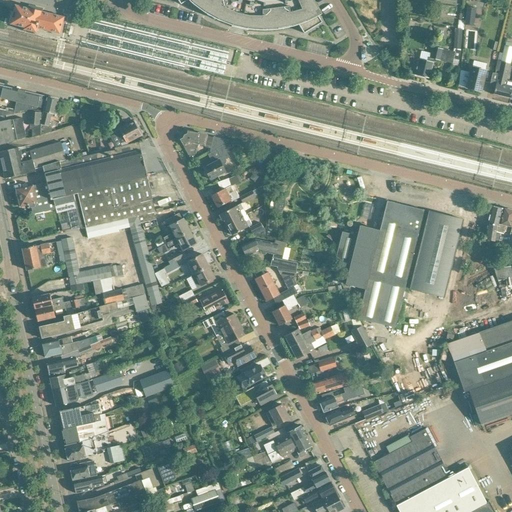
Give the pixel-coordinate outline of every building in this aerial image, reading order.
[(177,0),(181,4),(187,0),(190,0),(193,2),(197,5),(200,8),(203,10),(207,12),(211,15),(215,17),(219,19),(222,20),(226,22),(232,24),(236,25),(239,26),(243,27),(246,27),(249,28),(253,28),(260,29),(266,29),(269,29),(273,28),(279,28),(282,27),(286,26),(291,25),(295,24),(298,23),(304,33),(322,22),(318,15),(320,13),(321,15),(322,14),(313,0),(177,0)] [(13,12),(10,11),(7,23),(6,24),(8,24),(9,24),(10,25),(24,28),(23,30),(25,30),(26,33),(32,34),(34,32),(36,33),(37,29),(53,33),(59,35),(64,17),(43,12),(27,8),(15,5),(13,12)] [(467,10),(466,18),(472,19),(474,19),(475,9),(467,8),(467,10)] [(454,49),(461,50),(462,30),(455,29),(454,49)] [(492,73),(488,90),(494,92),(493,94),(511,98),(511,92),(511,81),(506,80),(510,64),(509,63),(511,51),(511,47),(505,46),(501,61),(497,61),(495,70),(499,71),(498,74),(492,73)] [(419,59),(417,67),(416,67),(416,69),(417,69),(415,75),(429,78),(434,59),(452,64),(455,52),(433,47),(430,58),(428,58),(427,61),(419,59)] [(470,74),(466,88),(481,91),(486,71),(485,70),(486,64),(474,61),(472,67),(471,67),(470,74)] [(0,97),(17,102),(14,111),(36,107),(43,108),(45,97),(8,87),(0,85),(0,97)] [(47,96),(40,125),(40,133),(51,130),(52,127),(49,126),(52,114),(54,115),(58,99),(47,96)] [(41,111),(31,110),(30,128),(32,128),(32,136),(40,133),(40,125),(41,111)] [(22,117),(0,122),(0,144),(26,139),(22,117)] [(123,134),(126,142),(140,134),(139,132),(141,131),(135,121),(127,126),(126,125),(114,132),(117,137),(123,134)] [(204,147),(211,149),(213,138),(207,136),(207,135),(198,133),(198,134),(188,132),(188,134),(184,136),(183,138),(181,140),(184,146),(184,147),(189,157),(196,154),(198,145),(199,145),(199,144),(205,145),(204,147)] [(213,138),(211,149),(210,151),(211,153),(219,148),(223,156),(210,162),(211,164),(204,167),(210,180),(225,172),(222,165),(226,163),(226,161),(225,159),(229,157),(227,153),(234,149),(230,141),(213,137),(213,138)] [(78,193),(147,176),(139,142),(112,148),(113,151),(97,154),(69,161),(69,164),(60,166),(61,170),(59,171),(65,196),(78,193)] [(35,169),(43,166),(59,162),(63,161),(59,146),(31,154),(30,151),(19,153),(18,148),(0,151),(0,158),(5,179),(36,171),(35,169)] [(86,228),(78,193),(65,196),(59,171),(61,170),(60,166),(59,162),(43,166),(47,182),(16,189),(20,207),(28,205),(29,208),(31,207),(33,214),(56,209),(57,212),(69,210),(73,228),(81,227),(81,229),(86,228)] [(122,219),(128,218),(138,216),(155,212),(147,176),(78,193),(86,228),(91,226),(96,225),(101,224),(106,223),(111,222),(116,221),(122,219)] [(211,196),(217,208),(231,201),(231,202),(239,198),(235,190),(233,191),(230,186),(240,183),(238,176),(230,179),(229,178),(217,183),(220,188),(214,192),(215,194),(211,196)] [(255,196),(252,191),(240,198),(242,203),(255,196)] [(365,289),(358,318),(394,327),(424,210),(387,201),(380,230),(360,226),(359,230),(343,227),(340,241),(335,261),(350,265),(345,284),(365,289)] [(224,220),(226,225),(246,214),(240,204),(219,215),(223,221),(224,220)] [(499,226),(503,209),(491,206),(490,210),(489,215),(487,224),(485,239),(498,242),(499,236),(495,235),(496,232),(497,226),(499,226)] [(497,226),(496,232),(500,233),(503,234),(505,228),(505,225),(511,227),(511,226),(511,210),(503,209),(499,226),(497,226)] [(429,211),(427,221),(410,289),(444,297),(463,220),(429,211)] [(128,218),(130,226),(140,223),(140,224),(142,223),(157,219),(155,212),(138,216),(128,218)] [(246,214),(226,225),(232,235),(252,225),(246,214)] [(163,238),(166,244),(190,231),(184,218),(169,226),(173,233),(163,238)] [(142,223),(144,229),(158,226),(157,219),(142,223)] [(130,227),(131,233),(142,230),(144,229),(142,223),(140,224),(140,223),(130,226),(130,227)] [(260,223),(250,228),(253,234),(261,237),(266,238),(266,227),(263,227),(260,223)] [(131,233),(133,238),(143,235),(142,230),(131,233)] [(190,231),(166,244),(170,250),(179,245),(182,251),(197,243),(190,231)] [(133,238),(134,243),(145,240),(143,235),(133,238)] [(270,266),(278,267),(296,270),(295,270),(296,270),(297,263),(281,259),(285,242),(275,240),(274,244),(256,239),(241,246),(242,248),(241,249),(243,252),(244,252),(246,256),(253,253),(254,254),(257,252),(258,251),(260,250),(260,251),(273,254),(272,258),(272,257),(270,266)] [(134,243),(136,248),(146,246),(145,240),(134,243)] [(22,249),(27,270),(47,266),(44,254),(51,253),(49,243),(22,249)] [(136,248),(137,254),(148,251),(146,246),(136,248)] [(498,246),(489,250),(487,251),(489,256),(501,252),(498,246)] [(137,254),(139,259),(149,256),(148,251),(137,254)] [(168,259),(171,265),(176,262),(183,258),(180,252),(168,259)] [(188,262),(194,274),(209,266),(202,254),(188,262)] [(139,259),(140,264),(150,261),(149,256),(139,259)] [(140,264),(142,270),(152,267),(150,261),(140,264)] [(511,275),(510,261),(500,262),(493,264),(495,280),(511,277),(511,275)] [(176,262),(171,265),(164,269),(167,274),(179,268),(176,262)] [(109,267),(111,277),(117,276),(115,267),(115,265),(109,267)] [(115,267),(117,276),(124,274),(122,265),(115,267)] [(194,274),(191,276),(197,288),(215,278),(209,266),(194,274)] [(142,270),(143,275),(153,272),(152,267),(142,270)] [(278,267),(277,268),(280,273),(295,276),(295,270),(296,270),(278,267)] [(143,275),(144,280),(155,277),(153,272),(143,275)] [(264,274),(255,279),(261,290),(266,301),(273,298),(276,304),(281,302),(282,301),(293,295),(298,293),(296,290),(294,287),(288,290),(279,295),(273,284),(267,272),(264,274)] [(68,275),(71,285),(81,283),(79,273),(68,275)] [(99,279),(101,287),(113,284),(111,277),(106,278),(101,279),(99,279)] [(144,280),(146,285),(156,283),(155,277),(144,280)] [(84,290),(82,283),(81,283),(71,285),(72,292),(84,290)] [(146,285),(147,291),(158,288),(156,283),(146,285)] [(101,287),(102,294),(114,291),(113,284),(101,287)] [(147,291),(149,296),(159,293),(158,288),(147,291)] [(179,297),(182,303),(189,317),(212,305),(214,309),(228,302),(222,289),(197,302),(192,290),(179,297)] [(114,291),(102,294),(105,305),(124,301),(122,291),(121,290),(114,291)] [(159,293),(149,296),(152,306),(162,303),(159,293)] [(34,304),(35,310),(63,303),(61,298),(51,300),(49,294),(32,298),(33,299),(32,300),(32,303),(34,304)] [(132,299),(134,305),(136,312),(149,308),(145,295),(132,299)] [(281,307),(272,312),(279,325),(288,321),(292,319),(288,311),(291,309),(298,305),(299,307),(306,304),(302,296),(295,299),(293,295),(282,301),(285,305),(281,307)] [(63,303),(35,310),(38,321),(54,317),(53,311),(72,307),(73,309),(78,307),(77,300),(63,303)] [(107,312),(105,305),(88,310),(73,313),(63,316),(64,320),(39,326),(42,338),(51,336),(58,334),(80,328),(80,327),(102,321),(100,314),(107,312)] [(352,307),(342,310),(344,319),(350,317),(355,316),(352,307)] [(216,323),(222,334),(239,325),(233,314),(224,319),(221,313),(223,312),(223,311),(205,321),(209,327),(216,323)] [(306,318),(303,313),(294,318),(296,323),(306,318)] [(297,324),(300,329),(310,325),(308,319),(301,321),(297,324)] [(511,320),(478,332),(485,351),(511,341),(511,320)] [(220,348),(224,354),(239,346),(235,340),(244,335),(239,325),(222,334),(227,344),(220,348)] [(362,326),(354,331),(353,331),(357,340),(361,347),(362,349),(372,344),(362,326)] [(321,332),(323,336),(325,340),(335,334),(331,327),(321,332)] [(290,346),(291,348),(304,341),(318,333),(316,329),(311,332),(310,331),(301,336),(298,329),(285,336),(288,341),(286,342),(286,343),(288,346),(289,347),(290,346)] [(304,341),(291,348),(290,349),(290,350),(291,353),(293,354),(294,353),(297,358),(305,354),(310,352),(309,351),(314,348),(311,343),(316,341),(315,340),(323,336),(321,332),(318,333),(304,341)] [(511,341),(485,351),(478,332),(447,343),(464,392),(468,391),(480,424),(511,413),(511,341)] [(91,338),(84,340),(86,346),(93,343),(91,338)] [(154,339),(146,342),(150,351),(158,348),(154,339)] [(43,346),(42,347),(43,350),(44,351),(45,357),(52,355),(53,358),(61,356),(62,356),(62,355),(80,348),(79,345),(78,342),(72,343),(66,345),(62,346),(63,350),(60,351),(59,346),(58,340),(52,342),(42,344),(43,346)] [(357,340),(351,343),(354,350),(361,347),(357,340)] [(56,362),(47,364),(49,376),(59,374),(65,373),(65,369),(64,368),(73,366),(72,359),(76,358),(80,357),(80,356),(101,347),(99,341),(98,341),(93,343),(86,346),(80,348),(62,355),(62,356),(61,356),(62,358),(62,360),(56,362)] [(239,346),(224,354),(228,364),(235,360),(237,366),(255,357),(250,346),(241,350),(239,346)] [(318,362),(321,370),(336,365),(333,358),(318,362)] [(179,362),(173,364),(177,372),(182,369),(182,367),(180,363),(179,362)] [(254,363),(245,367),(239,370),(241,375),(237,377),(243,388),(265,376),(260,365),(255,368),(252,364),(254,363)] [(173,386),(168,370),(139,380),(145,397),(146,397),(153,394),(173,386)] [(50,378),(52,389),(74,384),(96,376),(95,371),(83,374),(66,378),(65,374),(50,378)] [(74,384),(52,389),(56,406),(76,401),(77,399),(80,398),(80,399),(123,385),(118,371),(97,378),(96,376),(74,384)] [(312,383),(316,394),(333,389),(348,384),(345,373),(330,378),(330,377),(312,383)] [(235,397),(241,406),(249,402),(249,401),(256,397),(260,405),(277,396),(271,384),(266,387),(263,382),(264,382),(264,381),(230,399),(231,399),(235,397)] [(319,402),(320,405),(321,406),(321,408),(321,410),(323,410),(324,412),(338,406),(337,403),(347,399),(364,394),(361,383),(342,388),(344,393),(334,397),(323,401),(319,402)] [(153,394),(146,397),(149,403),(156,401),(153,394)] [(61,429),(100,421),(98,414),(100,413),(98,403),(91,405),(92,413),(87,414),(85,406),(57,412),(58,412),(62,429),(61,429)] [(282,404),(273,409),(266,413),(273,427),(289,418),(282,404)] [(363,412),(366,420),(382,413),(379,405),(363,412)] [(338,410),(334,412),(325,415),(326,417),(325,419),(326,421),(328,421),(329,426),(355,415),(352,407),(339,412),(338,410)] [(79,441),(80,443),(81,443),(81,442),(92,438),(92,437),(101,434),(102,434),(102,433),(109,431),(105,414),(99,415),(100,421),(61,429),(65,444),(79,441)] [(275,444),(278,450),(306,436),(301,426),(287,433),(289,436),(275,444)] [(254,436),(257,441),(274,433),(271,427),(254,436)] [(494,511),(489,501),(486,503),(468,467),(458,472),(450,477),(425,429),(409,437),(412,442),(399,448),(390,454),(373,462),(399,511),(494,511)] [(254,436),(248,439),(251,445),(257,441),(254,436)] [(306,436),(278,450),(278,451),(268,455),(272,462),(281,457),(282,457),(296,450),(298,453),(300,457),(305,455),(303,450),(311,446),(306,436)] [(81,443),(80,443),(65,446),(66,448),(65,448),(66,453),(67,453),(69,461),(97,455),(93,439),(92,439),(92,438),(81,442),(81,443)] [(120,444),(106,447),(108,455),(122,452),(120,444)] [(182,450),(185,456),(194,453),(192,446),(182,450)] [(239,462),(252,457),(249,448),(236,453),(239,462)] [(122,452),(108,455),(110,463),(124,460),(122,452)] [(80,466),(70,468),(71,473),(70,475),(71,478),(73,480),(73,481),(83,479),(89,477),(96,476),(95,468),(93,461),(90,462),(80,464),(80,466)] [(157,466),(163,482),(175,478),(169,462),(157,466)] [(296,491),(299,498),(330,482),(325,472),(324,472),(321,465),(308,472),(312,479),(311,479),(313,482),(296,491)] [(297,468),(278,477),(282,485),(301,476),(297,468)] [(83,480),(73,482),(76,493),(85,491),(92,490),(91,487),(104,484),(103,483),(102,478),(106,478),(105,475),(102,476),(83,480)] [(87,499),(77,501),(79,511),(81,511),(98,509),(103,507),(122,499),(145,491),(141,480),(133,483),(126,486),(95,498),(91,498),(91,497),(87,498),(87,499)] [(320,495),(321,498),(335,491),(330,482),(299,498),(303,504),(320,495)] [(215,489),(191,497),(196,510),(219,501),(215,489)] [(145,491),(122,499),(125,506),(147,497),(147,496),(147,495),(146,494),(146,493),(146,492),(145,491)] [(335,491),(321,498),(312,504),(316,511),(325,511),(328,511),(336,511),(344,508),(335,491)] [(180,496),(140,509),(141,511),(147,511),(173,503),(182,500),(180,496)] [(294,503),(286,507),(282,509),(283,511),(295,511),(298,511),(294,503)]
